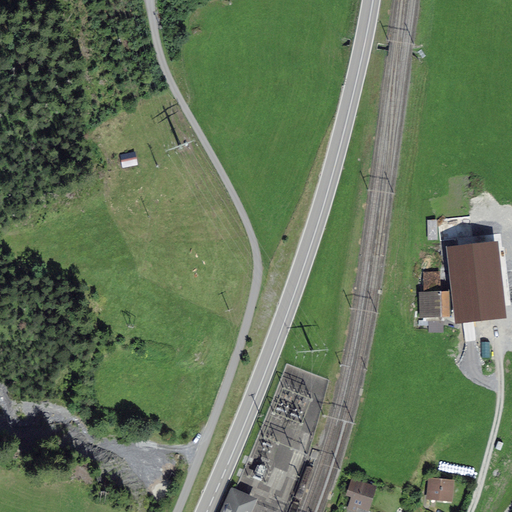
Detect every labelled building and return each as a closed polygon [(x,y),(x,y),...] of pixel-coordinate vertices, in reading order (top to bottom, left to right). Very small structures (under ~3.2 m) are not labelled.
[(115,169),(116,182),(131,181),(130,167),(115,169)] [(413,308),(414,334),(454,333),(454,324),(461,324),(461,305),(450,305),(450,308),(435,308),(434,284),(417,285),(417,308),(413,308)] [(276,437),(295,444),(299,432),(280,425),(276,437)] [(421,511),(423,511),(446,511),(448,494),(422,492),(421,511)] [(366,511),(370,502),(345,494),(339,511),(366,511)]
